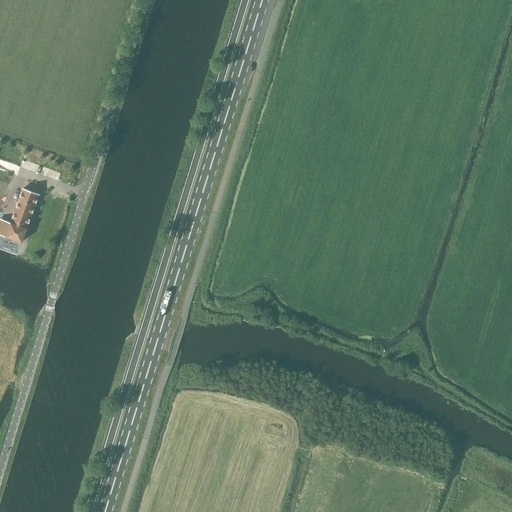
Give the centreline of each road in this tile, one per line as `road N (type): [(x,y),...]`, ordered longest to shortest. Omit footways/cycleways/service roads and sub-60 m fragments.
road 1 (primary): [(104,511),(261,0)]
road 2 (unclassified): [(0,468),(147,0)]
road 3 (track): [(511,430),(404,358),(386,360),(271,319),(187,302)]
